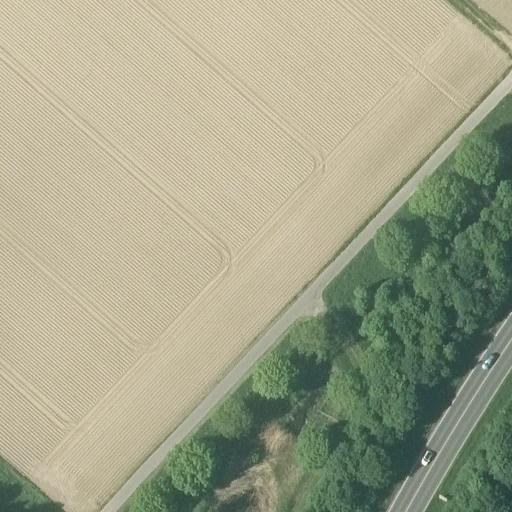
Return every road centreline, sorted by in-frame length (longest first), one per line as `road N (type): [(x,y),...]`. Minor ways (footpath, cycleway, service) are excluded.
road 1 (track): [(110,511),(511,83)]
road 2 (primary): [(407,511),(511,342)]
